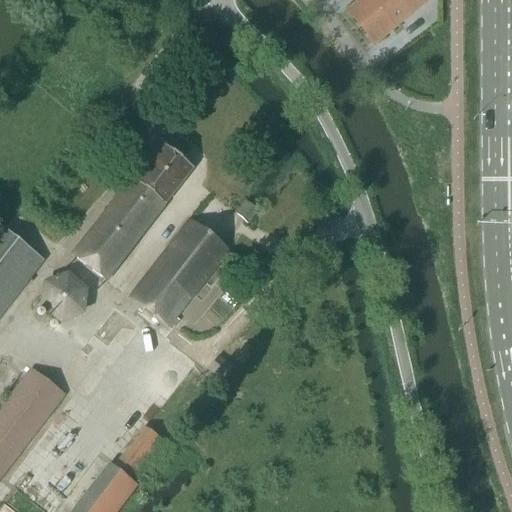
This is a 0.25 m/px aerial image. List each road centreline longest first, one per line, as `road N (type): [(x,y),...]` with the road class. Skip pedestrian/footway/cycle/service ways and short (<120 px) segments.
road 1 (unclassified): [(438,511),(357,197),(327,130),(289,76),(213,3)]
road 2 (primary): [(495,0),(494,226)]
road 3 (primary): [(494,226),(511,388)]
road 4 (residential): [(386,94),(304,0)]
